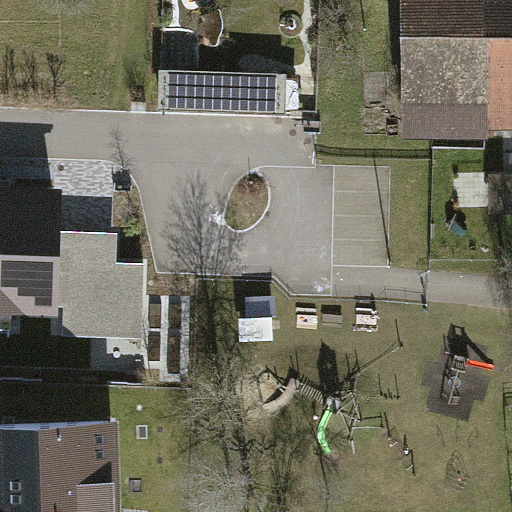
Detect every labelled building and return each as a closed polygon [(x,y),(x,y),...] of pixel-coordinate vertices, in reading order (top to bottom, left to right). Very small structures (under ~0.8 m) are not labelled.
[(511,0),(403,0),(404,126),(511,125),(511,0)] [(287,77),(163,72),(162,111),(285,116),(287,77)] [(511,175),(484,175),(483,213),(511,213),(511,175)] [(51,193),(0,192),(0,325),(12,325),(12,302),(50,302),(51,193)] [(150,243),(64,240),(62,334),(147,337),(150,243)] [(268,312),(234,316),(237,347),(271,344),(268,312)] [(120,511),(117,423),(0,427),(0,511),(120,511)]
